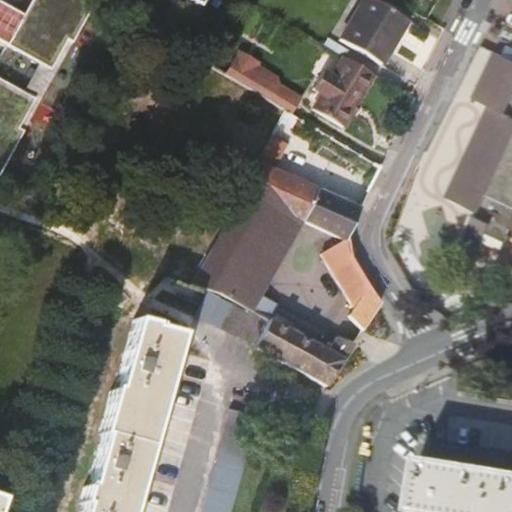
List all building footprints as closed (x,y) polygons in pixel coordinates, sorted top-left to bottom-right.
[(0,0),(0,187),(28,204),(115,9),(96,0),(0,0)] [(371,0),(357,0),(335,38),(376,64),(386,48),(392,52),(408,22),(398,16),(371,0)] [(232,64),(225,76),(283,110),(288,113),(298,96),(275,82),(273,75),(254,64),(256,60),(235,48),(228,61),(232,64)] [(511,62),(492,53),(471,96),(487,104),(444,196),(473,209),(460,237),(478,245),(484,230),(504,240),(508,233),(505,231),(508,226),(511,227),(511,62)] [(370,74),(339,55),(328,75),(320,70),(310,87),(318,92),(309,107),(339,125),(356,96),(370,74)] [(232,64),(228,61),(221,74),(225,76),(232,64)] [(280,116),(278,120),(292,126),(296,117),(288,113),(283,110),(280,116)] [(270,136),(256,164),(271,170),(285,142),(270,136)] [(256,164),(254,164),(240,193),(273,208),(299,220),(344,240),(347,241),(346,237),(359,208),(302,182),(271,170),(256,164)] [(273,208),(240,193),(188,284),(216,293),(255,314),(266,319),(253,344),(252,346),(323,386),(352,342),(334,335),(324,350),(268,318),(275,303),(258,295),(231,282),(273,208)] [(231,282),(258,295),(299,220),(273,208),(231,282)] [(344,240),(321,254),(351,308),(347,315),(360,330),(378,302),(350,256),(347,241),(344,240)] [(255,314),(203,291),(192,314),(253,344),(266,319),(255,314)] [(124,511),(174,335),(150,329),(151,326),(131,320),(111,391),(108,390),(96,433),(99,434),(85,486),(82,486),(77,504),(80,504),(77,511),(124,511)] [(233,410),(229,408),(200,511),(227,511),(255,415),(233,410)] [(511,511),(511,468),(419,453),(410,505),(454,511),(511,511)]
